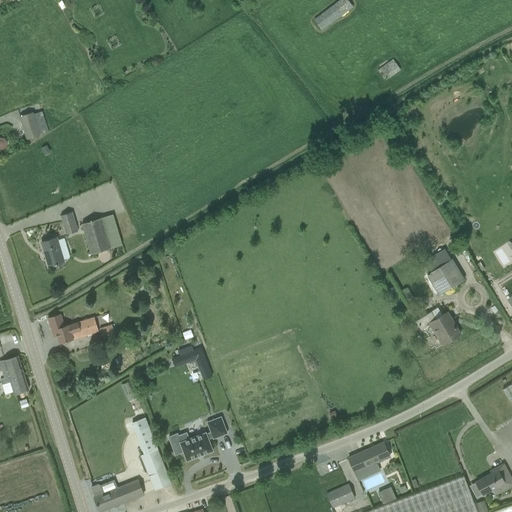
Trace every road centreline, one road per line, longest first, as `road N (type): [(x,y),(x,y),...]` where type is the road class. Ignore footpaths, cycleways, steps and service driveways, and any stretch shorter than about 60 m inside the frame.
road 1 (unclassified): [(156,511),(399,422),(511,355)]
road 2 (tertiary): [(87,511),(0,240)]
